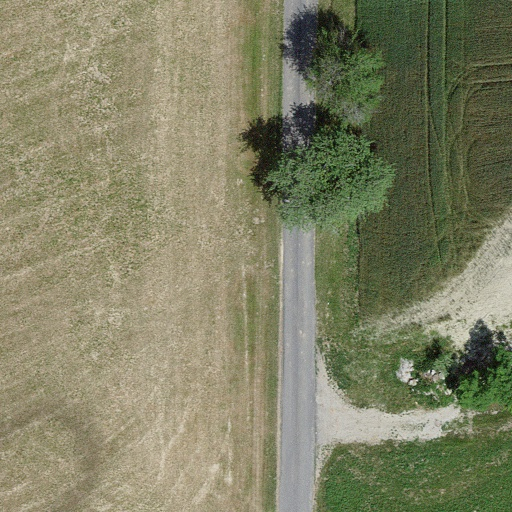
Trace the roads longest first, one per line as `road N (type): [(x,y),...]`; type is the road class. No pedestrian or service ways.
road 1 (unclassified): [(295,511),(304,0)]
road 2 (track): [(511,378),(299,449)]
